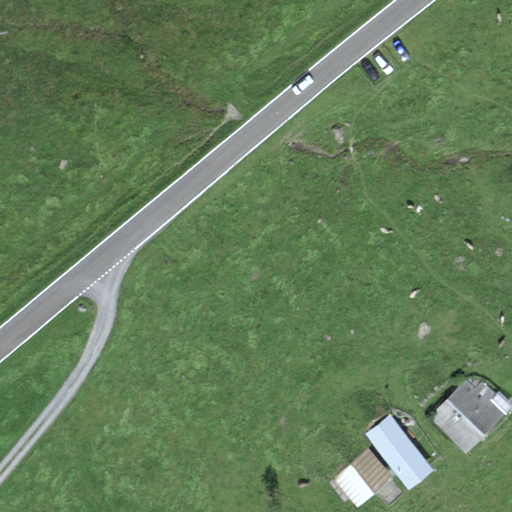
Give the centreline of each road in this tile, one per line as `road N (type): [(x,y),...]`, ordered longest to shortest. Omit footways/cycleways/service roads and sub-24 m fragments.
road 1 (primary): [(416,0),(0,343)]
road 2 (track): [(0,483),(85,370),(104,324),(102,296),(87,269)]
